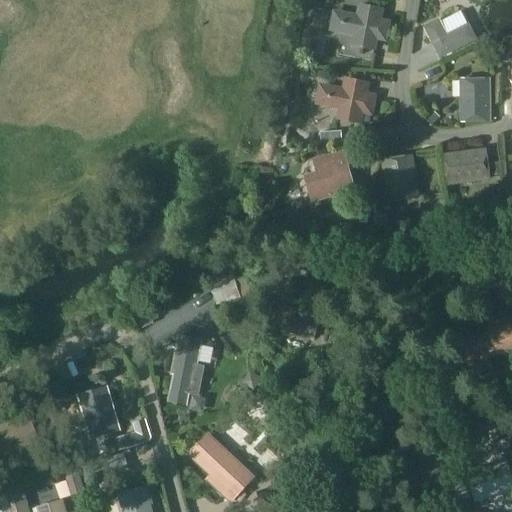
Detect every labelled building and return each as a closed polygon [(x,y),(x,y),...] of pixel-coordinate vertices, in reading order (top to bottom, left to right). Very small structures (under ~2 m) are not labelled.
[(381,20),(383,10),(358,5),(356,15),(333,11),(329,32),(352,37),(350,47),(375,52),(378,41),(386,43),(390,22),(381,20)] [(423,28),(440,60),(477,41),(468,25),(447,36),(439,19),(423,28)] [(367,94),(369,84),(345,78),(342,89),(319,84),(315,106),(338,111),(336,120),(361,125),(364,115),(372,117),(376,96),(367,94)] [(459,80),(460,123),(491,122),(490,80),(459,80)] [(447,186),(490,180),(486,149),(443,155),(447,186)] [(311,202),(356,190),(346,150),(313,159),(316,172),(304,175),(311,202)] [(381,160),(387,203),(420,198),(414,156),(381,160)] [(209,283),(211,287),(216,306),(240,299),(233,276),(222,279),(209,283)] [(281,306),(275,331),(314,340),(320,316),(281,306)] [(462,339),(465,349),(447,354),(451,368),(468,363),(470,369),(490,364),(489,359),(511,352),(511,328),(509,319),(500,322),(499,319),(487,322),(489,331),(462,339)] [(197,365),(202,341),(178,336),(170,376),(173,376),(168,403),(186,407),(189,395),(198,397),(204,367),(197,365)] [(378,388),(374,405),(397,411),(406,377),(372,368),(368,385),(378,388)] [(107,387),(77,395),(90,440),(120,431),(107,387)] [(0,425),(0,455),(38,441),(29,415),(0,425)] [(313,422),(291,428),(303,470),(325,464),(313,422)] [(250,478),(206,437),(189,456),(212,477),(208,481),(230,501),(250,478)] [(511,482),(505,459),(463,471),(473,503),(511,491),(511,482)] [(149,498),(145,487),(117,494),(121,511),(152,511),(150,505),(153,504),(151,497),(149,498)] [(66,511),(63,500),(35,508),(36,511),(66,511)]
